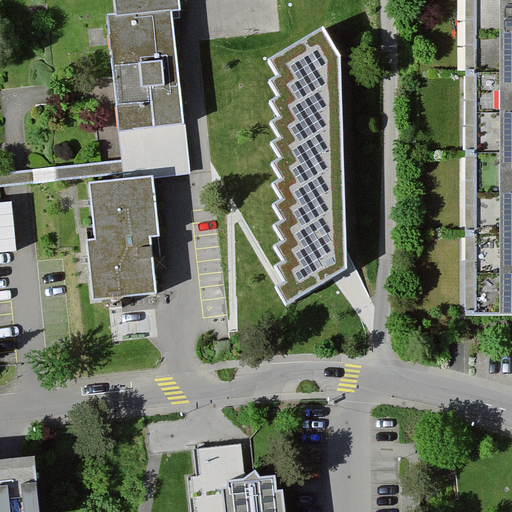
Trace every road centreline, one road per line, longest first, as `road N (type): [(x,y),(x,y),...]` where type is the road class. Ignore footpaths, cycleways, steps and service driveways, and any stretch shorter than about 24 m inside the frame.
road 1 (residential): [(370,379),(395,95),(389,0)]
road 2 (residential): [(0,411),(307,374),(370,379)]
road 3 (residential): [(370,379),(511,411)]
road 4 (residential): [(370,379),(359,402),(354,511)]
